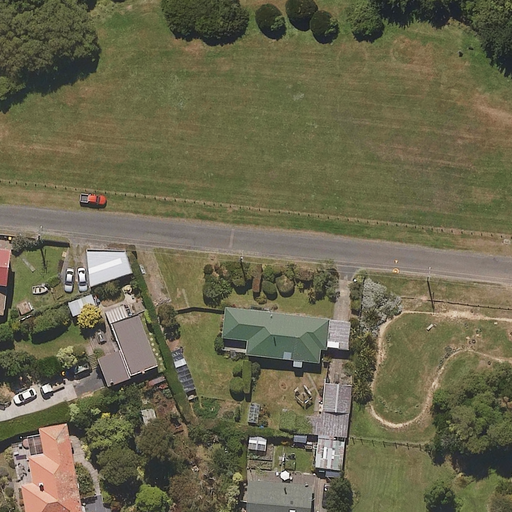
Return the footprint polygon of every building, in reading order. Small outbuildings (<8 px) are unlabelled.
[(7,288),(10,254),(0,252),(0,314),(5,315),(7,288)] [(132,274),(126,252),(87,252),(90,288),(132,274)] [(96,307),(92,295),(68,304),(73,316),(96,307)] [(130,319),(124,304),(106,311),(112,325),(122,352),(100,360),(109,385),(158,367),(139,317),(130,320),(130,319)] [(247,356),(293,361),(293,368),(303,369),(304,362),(320,364),(321,347),(348,350),(351,323),(226,310),(223,338),(249,341),(247,356)] [(185,361),(176,366),(192,397),(201,392),(185,361)] [(353,388),(326,384),(322,415),(315,414),(312,434),(319,435),(315,468),(342,471),(353,388)] [(256,400),(245,401),(247,424),(259,422),(256,400)] [(82,511),(68,425),(41,430),(45,455),(29,458),(32,474),(21,476),(26,511),(82,511)] [(269,440),(248,437),(246,451),(267,454),(269,440)] [(311,511),(313,491),(313,480),(250,476),(247,511),(311,511)]
